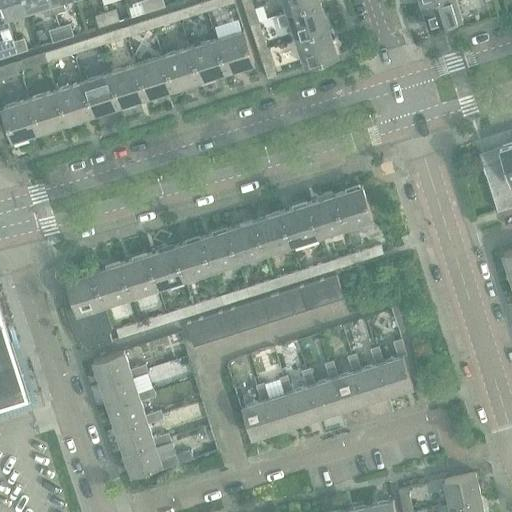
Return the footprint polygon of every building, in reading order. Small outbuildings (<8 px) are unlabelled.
[(25,0),(0,0),(6,18),(8,17),(29,10),(25,0)] [(16,40),(8,17),(6,18),(0,0),(0,30),(2,30),(5,40),(0,41),(0,58),(17,53),(13,41),(16,40)] [(50,0),(25,0),(29,10),(43,6),(46,16),(55,13),(50,0)] [(50,0),(55,13),(66,9),(63,0),(50,0)] [(146,12),(155,10),(151,0),(142,0),(146,12)] [(165,0),(151,0),(155,10),(167,6),(165,0)] [(233,0),(207,0),(203,1),(206,11),(234,2),(233,0)] [(241,0),(249,22),(259,19),(255,8),(252,0),(241,0)] [(293,23),(297,36),(329,26),(320,0),(318,0),(288,9),(289,11),(277,15),(281,27),(293,23)] [(285,0),(288,9),(318,0),(285,0)] [(462,18),(456,0),(432,0),(421,4),(429,29),(462,18)] [(203,1),(176,10),(179,19),(206,11),(203,1)] [(263,5),(255,8),(259,19),(259,20),(267,18),(263,5)] [(117,8),(105,12),(109,24),(121,20),(117,8)] [(176,10),(150,19),(153,28),(179,19),(176,10)] [(100,27),(109,24),(105,12),(96,15),(100,27)] [(150,19),(123,27),(126,37),(153,28),(150,19)] [(249,22),(257,49),(267,46),(259,20),(259,19),(249,22)] [(71,23),(59,26),(63,39),(75,35),(71,23)] [(54,42),(63,39),(59,26),(50,29),(54,42)] [(339,57),(329,26),(297,36),(307,67),(339,57)] [(123,27),(96,36),(99,45),(126,37),(123,27)] [(242,29),(214,38),(225,69),(252,61),(242,29)] [(96,36),(70,44),(73,54),(99,45),(96,36)] [(25,38),(16,40),(13,41),(17,53),(29,50),(25,38)] [(214,38),(188,46),(198,78),(225,69),(214,38)] [(70,44),(43,53),(46,62),(73,54),(70,44)] [(188,46),(161,55),(171,86),(198,78),(188,46)] [(277,76),(267,46),(257,49),(267,79),(277,76)] [(43,53),(16,61),(19,71),(22,70),(46,62),(43,53)] [(161,55),(134,63),(145,95),(171,86),(161,55)] [(0,80),(23,73),(22,70),(19,71),(16,61),(0,66),(0,80)] [(134,63),(108,72),(118,103),(145,95),(134,63)] [(108,72),(81,80),(91,112),(118,103),(108,72)] [(81,80),(54,89),(65,120),(91,112),(81,80)] [(54,89),(28,97),(38,129),(65,120),(54,89)] [(11,138),(38,129),(28,97),(0,106),(11,138)] [(500,156),(482,161),(496,206),(511,201),(511,139),(497,144),(500,156)] [(361,184),(333,193),(344,224),(371,215),(361,184)] [(333,193),(307,201),(317,233),(344,224),(333,193)] [(307,201),(280,210),(291,241),(317,233),(307,201)] [(280,210),(254,218),(264,250),(291,241),(280,210)] [(254,218),(227,227),(238,258),(264,250),(254,218)] [(227,227),(201,235),(211,267),(238,258),(227,227)] [(201,235),(174,244),(184,275),(211,267),(201,235)] [(382,241),(353,251),(356,260),(384,250),(382,241)] [(174,244),(147,253),(157,284),(184,275),(174,244)] [(511,247),(501,251),(509,277),(511,275),(511,247)] [(331,267),(356,260),(353,251),(328,259),(331,267)] [(147,253),(121,261),(131,293),(157,284),(147,253)] [(325,260),(299,268),(302,277),(328,269),(325,260)] [(121,261),(94,270),(104,301),(131,293),(121,261)] [(278,285),(302,277),(299,268),(275,276),(278,285)] [(94,304),(104,301),(94,270),(67,278),(74,300),(66,302),(66,306),(68,316),(72,325),(77,334),(78,335),(83,333),(86,346),(112,338),(109,327),(102,329),(94,304)] [(337,273),(327,277),(334,299),(344,296),(337,273)] [(272,277),(247,285),(249,294),(275,286),(272,277)] [(322,303),(334,299),(327,277),(315,281),(322,303)] [(310,307),(322,303),(315,281),(302,285),(310,307)] [(225,302),(249,294),(247,285),(222,293),(225,302)] [(297,311),(310,307),(302,285),(290,289),(297,311)] [(290,289),(277,292),(285,315),(297,311),(290,289)] [(277,292),(265,296),(272,319),(285,315),(277,292)] [(220,294),(193,302),(196,311),(222,303),(220,294)] [(265,296),(253,300),(260,323),(272,319),(265,296)] [(253,300),(233,306),(240,329),(260,323),(253,300)] [(171,319),(196,311),(193,302),(168,310),(171,319)] [(233,306),(221,310),(228,333),(240,329),(233,306)] [(221,310),(201,316),(208,339),(228,333),(221,310)] [(165,311),(140,319),(143,328),(168,320),(165,311)] [(0,404),(11,401),(26,396),(25,395),(18,372),(0,315),(0,404)] [(201,316),(198,317),(188,320),(196,343),(208,339),(201,316)] [(119,336),(143,328),(140,319),(116,327),(119,336)] [(371,347),(375,361),(378,360),(387,391),(411,383),(402,352),(405,351),(400,336),(392,339),(397,354),(383,358),(379,345),(371,347)] [(93,358),(100,382),(131,372),(132,375),(148,370),(145,362),(130,367),(124,348),(93,358)] [(347,355),(352,368),(355,367),(365,398),(387,391),(378,360),(375,361),(360,365),(356,352),(347,355)] [(325,362),(329,375),(332,374),(342,405),(365,398),(355,367),(352,368),(337,373),(333,359),(325,362)] [(303,369),(307,383),(309,382),(319,413),(342,405),(332,374),(329,375),(315,380),(311,366),(303,369)] [(100,382),(108,405),(139,395),(140,398),(155,393),(152,384),(137,389),(132,375),(131,372),(100,382)] [(287,374),(282,376),(296,420),(319,413),(309,382),(307,383),(292,387),(287,374)] [(256,384),(261,397),(263,397),(273,427),(296,420),(282,376),(256,384)] [(366,399),(370,416),(393,410),(388,393),(366,399)] [(108,405),(115,428),(146,418),(147,421),(162,416),(160,408),(144,413),(140,398),(139,395),(108,405)] [(251,434),(273,427),(263,397),(261,397),(241,404),(251,434)] [(115,428),(123,450),(153,440),(155,444),(170,439),(167,431),(152,436),(147,421),(146,418),(115,428)] [(159,458),(155,444),(153,440),(123,450),(130,473),(160,463),(161,466),(177,461),(175,454),(174,453),(159,458)] [(191,449),(175,454),(177,461),(178,463),(194,458),(193,456),(191,449)] [(442,479),(447,502),(478,496),(473,472),(442,479)] [(397,489),(401,511),(402,511),(411,510),(406,487),(397,489)] [(447,502),(448,511),(481,511),(478,496),(447,502)] [(392,511),(390,499),(366,504),(367,511),(392,511)]
